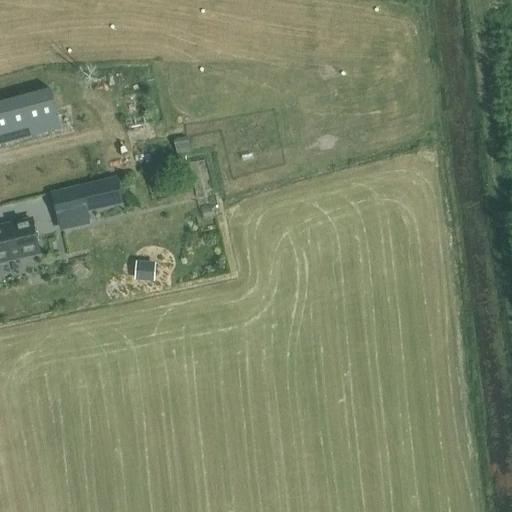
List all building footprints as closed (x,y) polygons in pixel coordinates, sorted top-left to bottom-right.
[(51,89),(0,102),(0,144),(62,128),(51,89)] [(72,119),(95,114),(93,104),(70,109),(72,119)] [(78,188),(84,212),(96,209),(91,185),(78,188)] [(86,224),(84,212),(61,217),(64,229),(86,224)] [(33,220),(0,228),(0,261),(40,252),(33,220)]
